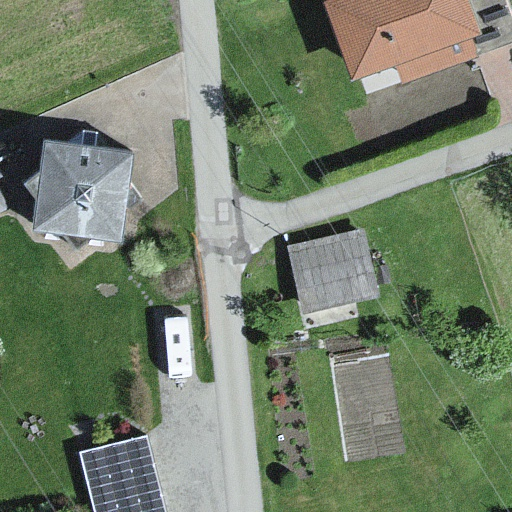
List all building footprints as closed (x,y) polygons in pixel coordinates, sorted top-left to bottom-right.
[(454,0),(338,0),(315,9),(344,85),(387,68),(396,92),(478,60),(454,0)] [(133,191),(134,156),(49,146),(37,183),(23,192),(39,209),(40,235),(128,247),(127,213),(147,200),(133,191)] [(0,202),(10,198),(0,175),(0,202)] [(364,235),(286,248),(297,314),(375,301),(364,235)] [(99,511),(165,511),(150,429),(86,440),(99,511)]
